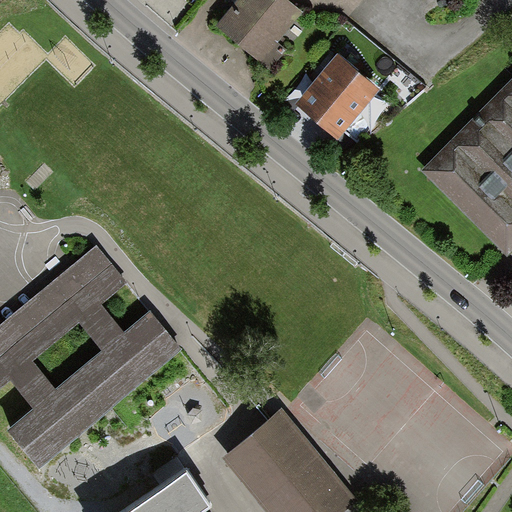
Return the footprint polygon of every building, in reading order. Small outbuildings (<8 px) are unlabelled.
[(287,0),(239,0),(218,24),(269,68),(284,50),(275,41),(301,11),(287,0)] [(338,54),(294,104),(335,139),(379,90),(338,54)] [(511,79),(420,172),(511,263),(511,79)] [(125,279),(95,243),(0,322),(0,386),(6,381),(30,410),(2,434),(33,470),(177,350),(145,312),(121,332),(97,303),(125,279)] [(345,511),(359,502),(282,410),(222,459),(265,511),(345,511)] [(185,469),(124,511),(200,511),(209,504),(185,469)]
